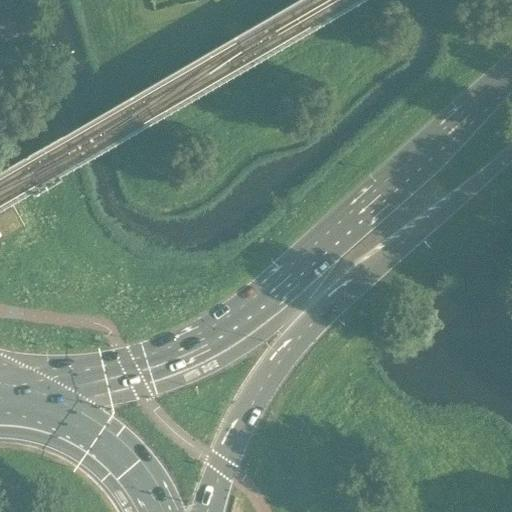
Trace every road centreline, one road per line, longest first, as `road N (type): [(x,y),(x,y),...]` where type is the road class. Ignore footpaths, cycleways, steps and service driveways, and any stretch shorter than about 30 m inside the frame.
road 1 (primary): [(511,70),(256,297),(198,337),(145,362),(46,390)]
road 2 (primary): [(201,511),(219,465),(300,337),(511,150)]
road 3 (primary): [(177,511),(133,441),(46,390)]
